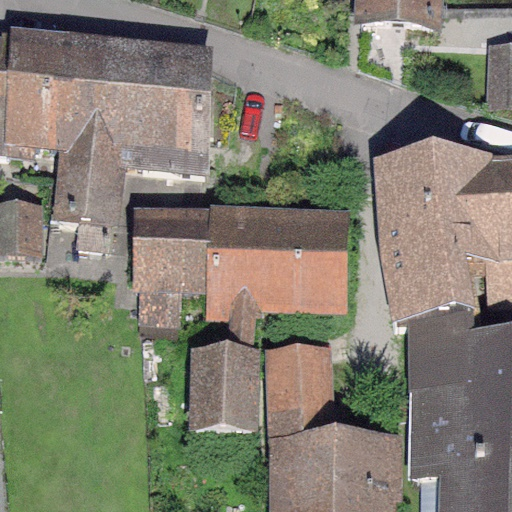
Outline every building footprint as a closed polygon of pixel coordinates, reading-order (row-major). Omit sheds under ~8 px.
[(439,0),(365,0),(363,29),(437,32),(439,0)] [(17,50),(0,49),(0,162),(11,164),(17,50)] [(67,55),(17,50),(11,164),(26,165),(26,154),(68,157),(99,158),(99,128),(62,127),(67,55)] [(212,75),(67,55),(62,127),(99,128),(99,158),(68,157),(63,232),(83,233),(81,253),(112,257),(122,177),(209,182),(212,75)] [(511,56),(496,56),(494,116),(511,116),(511,56)] [(511,175),(380,180),(382,230),(443,228),(446,283),(471,282),(492,282),(493,293),(505,293),(507,313),(511,313),(511,175)] [(36,216),(0,217),(0,229),(2,264),(38,262),(36,216)] [(351,232),(215,227),(215,232),(211,302),(211,310),(226,311),(226,328),(237,327),(235,367),(199,368),(198,441),(254,441),(255,368),(248,368),(252,328),(260,328),(261,319),(346,323),(351,232)] [(443,228),(382,230),(397,334),(417,334),(417,341),(474,338),(471,282),(446,283),(443,228)] [(211,302),(215,232),(147,232),(142,329),(180,331),(182,301),(211,302)] [(511,511),(511,357),(474,356),(474,338),(417,341),(419,487),(449,489),(448,511),(511,511)] [(395,511),(395,449),(328,449),(329,364),(273,364),(274,450),(279,451),(279,511),(395,511)]
